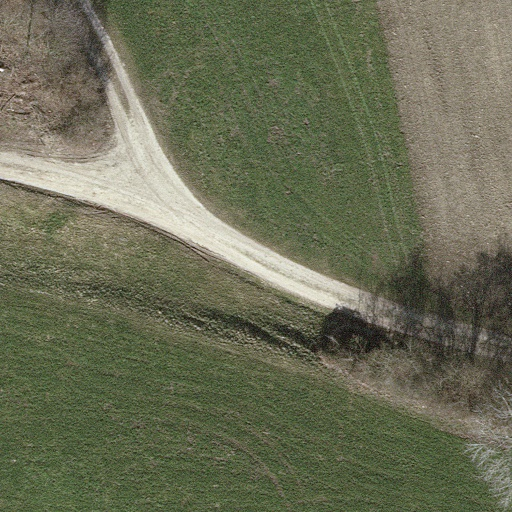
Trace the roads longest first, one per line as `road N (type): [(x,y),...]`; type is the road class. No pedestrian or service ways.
road 1 (track): [(511,355),(439,338),(151,195),(0,167)]
road 2 (track): [(151,195),(127,86),(80,0)]
